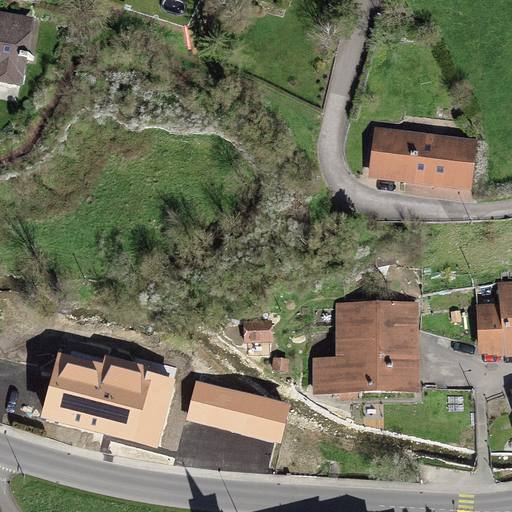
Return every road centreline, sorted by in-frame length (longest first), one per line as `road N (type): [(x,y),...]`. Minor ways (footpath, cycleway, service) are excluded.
road 1 (secondary): [(0,448),(182,490),(471,511)]
road 2 (residential): [(511,206),(386,203),(339,179),(330,142),(362,0)]
